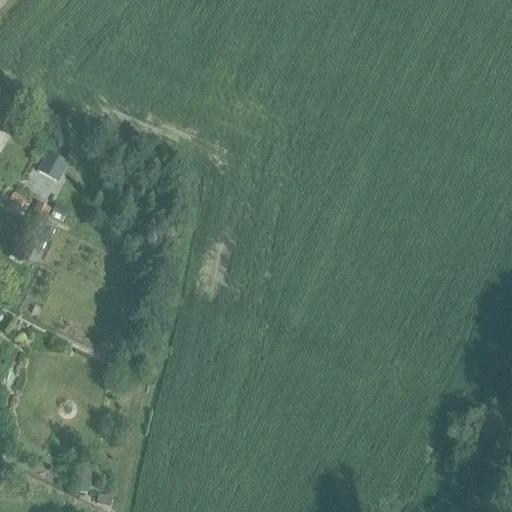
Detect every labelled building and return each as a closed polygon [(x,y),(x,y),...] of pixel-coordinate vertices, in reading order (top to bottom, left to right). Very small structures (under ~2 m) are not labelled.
[(50,157),(40,175),(58,184),(67,166),(50,157)] [(8,205),(22,213),(23,212),(27,205),(13,196),(9,204),(8,205)] [(50,212),(38,207),(25,233),(28,234),(50,244),(57,229),(56,229),(45,224),(45,223),(50,212)] [(69,213),(58,208),(51,223),(62,228),(69,213)] [(98,497),(96,506),(110,509),(112,500),(98,497)]
